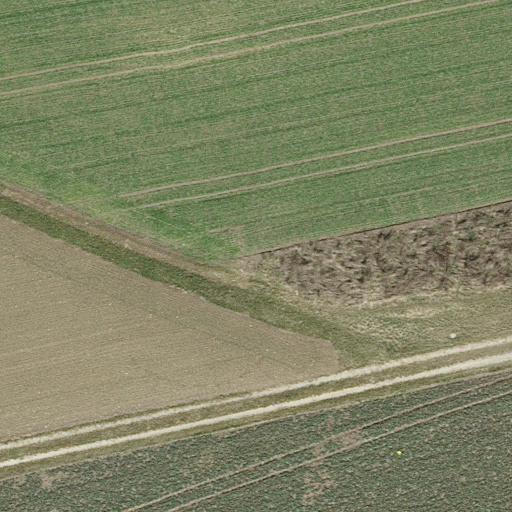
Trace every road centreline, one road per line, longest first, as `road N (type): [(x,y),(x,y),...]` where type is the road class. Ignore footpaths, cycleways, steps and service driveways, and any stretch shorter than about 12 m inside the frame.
road 1 (track): [(0,429),(356,334),(511,310)]
road 2 (track): [(0,180),(356,334)]
